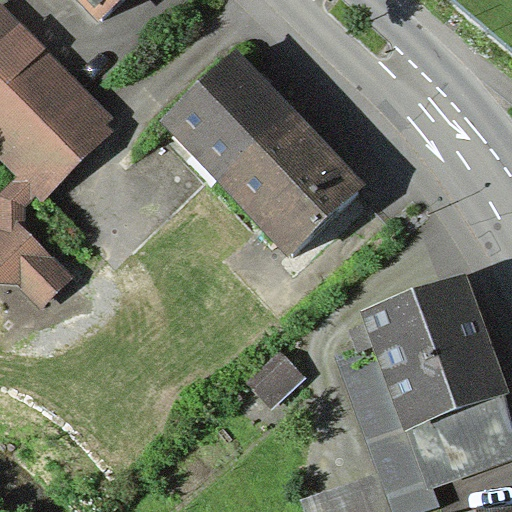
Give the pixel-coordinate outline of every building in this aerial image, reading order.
[(80,0),(98,19),(118,0),(80,0)] [(114,117),(0,1),(0,157),(17,175),(0,191),(0,283),(17,283),(42,308),(74,276),(26,226),(26,205),(36,195),(43,202),(115,129),(108,123),(114,117)] [(237,48),(161,120),(289,256),(366,184),(237,48)] [(466,271),(361,310),(366,321),(374,345),(404,429),(407,428),(505,392),(510,390),(466,271)] [(374,345),(366,321),(349,327),(356,348),(357,351),(374,345)] [(357,351),(356,348),(337,355),(380,472),(393,511),(419,511),(440,505),(433,488),(430,489),(407,428),(404,429),(374,345),(357,351)] [(283,350),(248,381),(271,408),(307,377),(283,350)] [(511,459),(511,424),(505,392),(407,428),(430,489),(433,488),(511,459)] [(393,511),(380,472),(301,499),(305,511),(393,511)]
